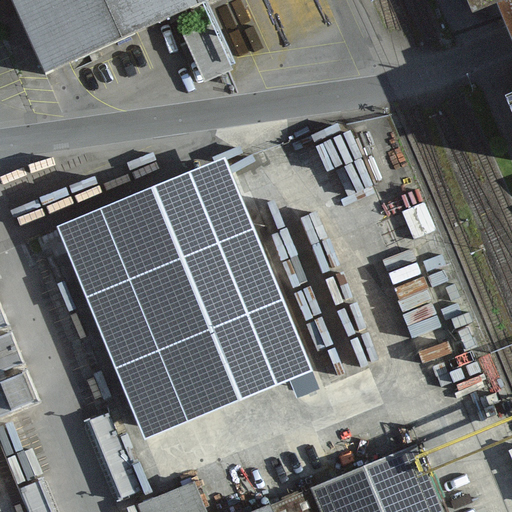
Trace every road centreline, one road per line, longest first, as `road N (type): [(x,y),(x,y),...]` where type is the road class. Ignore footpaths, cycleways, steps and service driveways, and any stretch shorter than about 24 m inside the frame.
road 1 (residential): [(480,55),(373,89),(0,146)]
road 2 (unknown): [(190,121),(296,444)]
road 3 (unknown): [(0,200),(112,511)]
